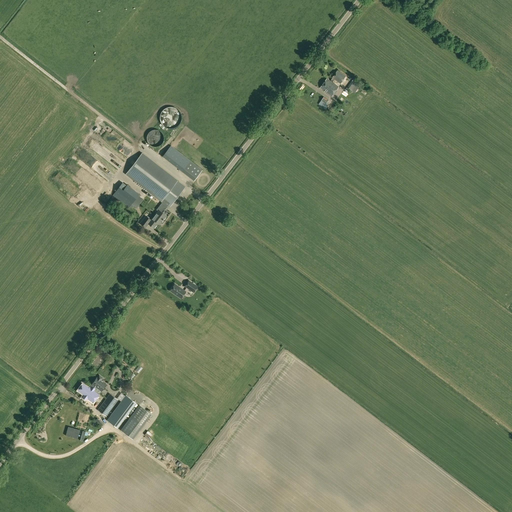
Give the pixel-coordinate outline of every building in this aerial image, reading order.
[(320,88),(332,96),(338,87),(334,83),(335,82),(334,81),(335,80),(341,84),(346,76),(337,70),(332,77),(333,78),(330,81),(327,79),(320,88)] [(352,91),(356,94),(363,85),(354,78),(352,81),(347,87),(347,88),(346,89),(350,92),(351,90),(352,91)] [(317,102),(322,93),(318,91),(312,100),(317,102)] [(318,104),(325,109),(328,105),(326,104),(329,100),(324,97),(318,104)] [(147,139),(147,140),(147,141),(147,142),(148,142),(148,143),(149,143),(149,144),(150,145),(151,145),(151,146),(152,146),(153,146),(154,146),(154,147),(155,147),(156,147),(157,146),(158,146),(159,146),(160,145),(161,144),(162,144),(162,143),(163,142),(163,141),(164,140),(164,139),(164,138),(164,137),(164,136),(163,135),(163,134),(162,133),(161,132),(161,131),(160,131),(159,131),(159,130),(158,130),(157,130),(156,129),(155,129),(154,129),(154,130),(153,130),(152,130),(151,131),(150,131),(149,132),(148,133),(148,134),(147,134),(147,135),(147,136),(147,137),(147,138),(147,139)] [(162,156),(194,180),(202,170),(170,146),(162,156)] [(153,217),(161,223),(166,216),(161,212),(167,205),(169,207),(185,187),(156,165),(142,154),(126,174),(140,185),(163,202),(156,210),(158,211),(153,217)] [(94,168),(97,171),(103,164),(101,162),(94,168)] [(113,195),(129,208),(139,194),(127,185),(123,190),(119,187),(113,195)] [(139,224),(145,228),(149,224),(154,228),(157,223),(159,225),(161,223),(153,217),(152,217),(151,220),(145,215),(139,224)] [(184,287),(194,293),(198,287),(188,280),(184,287)] [(170,291),(181,298),(186,292),(174,284),(170,291)] [(96,387),(101,391),(106,385),(101,381),(103,378),(98,375),(97,378),(92,384),(93,385),(96,387)] [(83,395),(93,403),(99,395),(93,391),(96,387),(93,385),(91,389),(89,387),(89,388),(83,384),(78,390),(84,395),(83,395)] [(134,392),(131,398),(138,402),(142,396),(134,392)] [(97,410),(106,416),(117,399),(109,394),(97,410)] [(136,403),(126,395),(107,420),(117,428),(136,403)] [(121,430),(131,438),(140,425),(149,412),(139,405),(130,417),(121,430)] [(68,427),(66,436),(77,439),(80,430),(68,427)] [(147,444),(145,447),(149,449),(154,440),(146,435),(142,441),(147,444)] [(167,451),(163,459),(167,461),(171,454),(167,451)]
